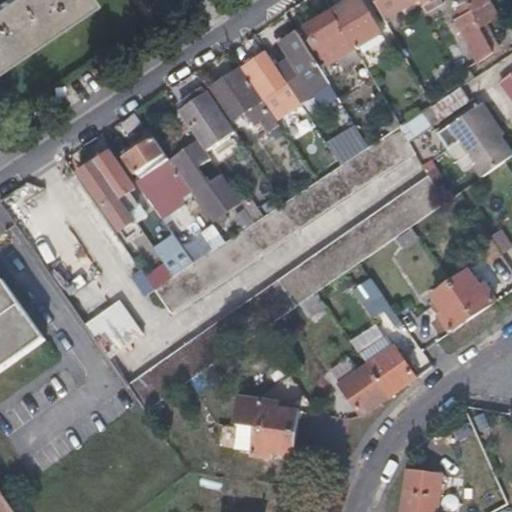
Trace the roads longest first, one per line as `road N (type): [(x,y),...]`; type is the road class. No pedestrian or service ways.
road 1 (residential): [(0,179),(281,0)]
road 2 (unknown): [(2,177),(97,368),(90,392),(18,443)]
road 3 (residential): [(511,354),(426,412),(372,511)]
